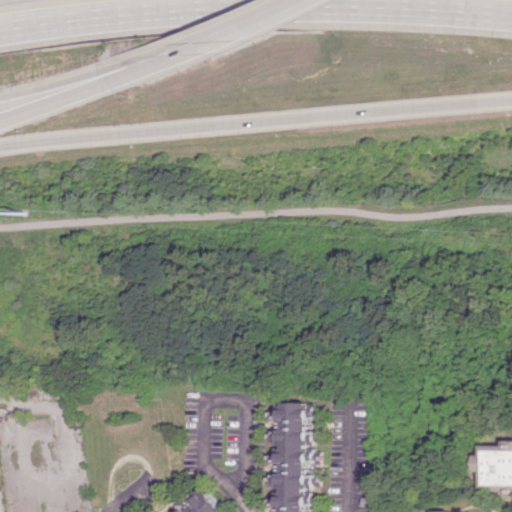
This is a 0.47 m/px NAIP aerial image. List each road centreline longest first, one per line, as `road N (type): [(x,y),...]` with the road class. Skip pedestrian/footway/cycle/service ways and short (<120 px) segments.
road 1 (motorway): [(0,145),(511,99)]
road 2 (motorway): [(0,28),(226,7),(511,16)]
road 3 (motorway): [(0,120),(172,54)]
road 4 (motorway): [(0,96),(172,54)]
